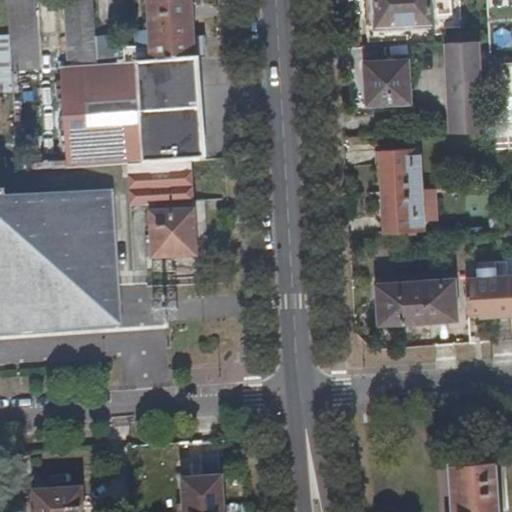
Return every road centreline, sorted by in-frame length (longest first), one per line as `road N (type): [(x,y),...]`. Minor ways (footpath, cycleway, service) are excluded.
road 1 (primary): [(298,398),(271,0)]
road 2 (residential): [(0,417),(298,398)]
road 3 (residential): [(298,398),(511,383)]
